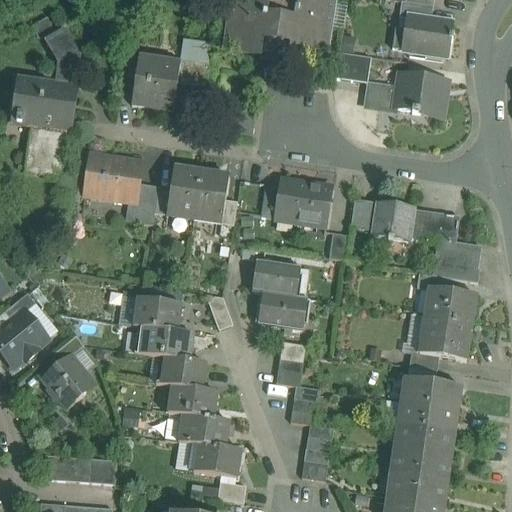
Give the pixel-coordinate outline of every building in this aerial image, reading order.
[(271,61),(278,6),(234,0),(231,0),(227,27),(233,28),(229,55),(271,61)] [(285,0),(278,6),(271,61),(279,54),(279,53),(321,59),(325,32),(330,33),(335,5),(299,0),(285,0)] [(434,0),(406,0),(405,6),(433,10),(434,0)] [(405,6),(401,5),(399,21),(411,22),(411,21),(431,23),(433,10),(405,6)] [(431,23),(411,21),(411,22),(409,34),(408,40),(409,40),(407,54),(448,61),(451,44),(452,44),(452,40),(451,40),(453,27),(431,23)] [(64,34),(47,44),(59,66),(59,67),(77,57),(64,34)] [(77,57),(59,67),(56,88),(70,90),(74,91),(82,65),(77,57)] [(371,61),(340,57),(336,82),(367,87),(371,61)] [(179,69),(138,63),(132,109),(173,115),(177,87),(180,69),(179,69)] [(209,67),(180,63),(179,69),(180,69),(177,87),(205,91),(209,67)] [(337,69),(323,67),(320,89),(333,90),(337,69)] [(445,84),(402,78),(400,91),(399,95),(387,94),(384,111),(398,113),(412,115),(412,116),(419,118),(420,116),(440,119),(445,84)] [(56,88),(23,83),(16,127),(38,130),(66,134),(68,135),(71,112),(67,112),(70,90),(56,88)] [(399,95),(400,91),(367,87),(363,112),(397,117),(398,113),(384,111),(387,94),(399,95)] [(66,134),(38,130),(32,177),(33,177),(34,177),(58,180),(58,181),(60,181),(60,179),(59,179),(65,136),(66,136),(66,134)] [(142,167),(90,160),(84,199),(136,207),(142,167)] [(201,176),(173,172),(170,196),(166,220),(166,221),(167,221),(168,216),(195,220),(201,176)] [(229,180),(201,176),(195,220),(221,224),(221,229),(222,229),(222,228),(225,204),(229,180)] [(332,191),(281,184),(274,224),(326,231),(332,191)] [(158,192),(144,189),(139,228),(153,230),(155,218),(158,194),(158,192)] [(170,196),(158,194),(155,218),(166,220),(170,196)] [(237,206),(225,204),(222,228),(234,230),(237,206)] [(378,207),(355,204),(351,232),(374,235),(378,207)] [(412,212),(379,207),(374,235),(374,241),(388,243),(388,245),(393,245),(393,244),(407,246),(408,242),(412,214),(412,212)] [(459,220),(412,214),(408,242),(437,246),(434,266),(478,273),(481,250),(455,246),(459,220)] [(349,240),(332,237),(329,262),(345,265),(349,240)] [(297,271),(258,265),(254,296),(265,298),(265,297),(293,302),(294,301),(297,271)] [(478,273),(434,266),(432,280),(447,282),(477,286),(480,273),(478,273)] [(432,280),(419,278),(417,292),(428,294),(429,292),(445,294),(447,282),(432,280)] [(445,294),(429,292),(428,294),(430,294),(427,318),(424,318),(424,319),(426,319),(472,326),(476,299),(445,294)] [(36,307),(27,297),(5,315),(12,324),(24,315),(25,315),(36,307)] [(293,302),(265,297),(265,298),(261,329),(300,334),(305,302),(294,301),(293,302)] [(233,329),(223,302),(206,300),(219,334),(233,329)] [(182,309),(138,302),(134,331),(144,332),(178,337),(178,336),(182,309)] [(12,324),(0,334),(0,354),(13,371),(24,362),(25,365),(39,354),(37,351),(47,343),(25,315),(24,315),(12,324)] [(472,326),(426,319),(421,357),(421,358),(439,361),(466,365),(472,326)] [(178,337),(144,332),(140,359),(164,363),(164,362),(190,366),(190,365),(194,338),(178,336),(178,337)] [(75,342),(52,362),(55,372),(71,359),(82,350),(75,342)] [(306,349),(282,346),(279,364),(303,367),(306,349)] [(439,361),(421,358),(421,357),(411,356),(409,371),(437,375),(439,361)] [(55,372),(42,382),(50,391),(48,393),(57,404),(59,403),(67,412),(95,389),(71,359),(55,372)] [(190,366),(164,362),(164,363),(160,389),(171,391),(171,390),(202,395),(202,394),(206,367),(190,365),(190,366)] [(303,367),(279,364),(278,376),(301,380),(303,367)] [(437,375),(409,371),(407,383),(435,387),(437,375)] [(301,380),(278,376),(276,388),(295,391),(299,392),(300,391),(301,380)] [(407,383),(404,382),(403,383),(409,384),(405,407),(400,406),(455,415),(458,391),(462,392),(463,391),(435,387),(407,383)] [(202,395),(171,390),(171,391),(167,418),(186,420),(213,424),(214,423),(217,397),(202,394),(202,395)] [(319,394),(300,391),(299,392),(295,391),(294,403),(318,406),(319,394)] [(318,406),(294,403),(292,415),(316,418),(318,406)] [(455,415),(400,406),(400,407),(405,408),(402,430),(397,429),(397,430),(456,439),(456,438),(451,437),(455,415)] [(316,418),(292,415),(290,427),(309,430),(314,430),(316,418)] [(213,424),(186,420),(182,447),(197,449),(198,449),(226,453),(230,426),(214,423),(213,424)] [(314,430),(309,430),(308,441),(331,445),(333,433),(314,430)] [(456,439),(397,430),(397,431),(402,431),(399,454),(393,453),(393,454),(452,463),(452,462),(448,462),(451,439),(455,439),(456,439)] [(331,445),(308,441),(306,453),(330,457),(331,445)] [(226,453),(198,449),(197,449),(193,476),(238,483),(242,455),(226,453)] [(330,457),(306,453),(304,465),(328,469),(330,457)] [(452,463),(393,454),(399,455),(395,478),(390,477),(390,478),(448,487),(448,486),(444,485),(447,462),(452,463)] [(57,460),(45,459),(43,483),(55,484),(57,460)] [(69,461),(57,460),(55,484),(67,484),(69,461)] [(81,462),(69,461),(67,484),(79,485),(81,462)] [(92,463),(81,462),(79,485),(91,486),(92,463)] [(104,464),(92,463),(91,486),(103,487),(104,464)] [(116,465),(104,464),(103,487),(115,488),(116,465)] [(328,469),(304,465),(302,482),(325,486),(328,469)] [(448,487),(390,478),(389,479),(395,479),(392,502),(386,501),(445,510),(441,509),(444,487),(448,488),(448,487)] [(246,490),(220,486),(218,504),(244,508),(246,490)] [(445,510),(386,501),(386,502),(391,503),(390,511),(440,511),(441,510),(445,511),(445,510)]
